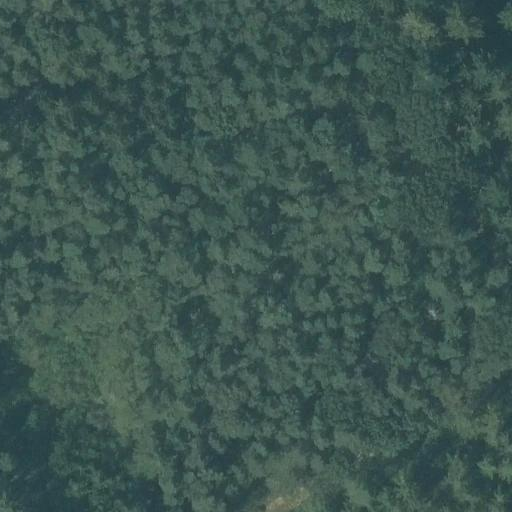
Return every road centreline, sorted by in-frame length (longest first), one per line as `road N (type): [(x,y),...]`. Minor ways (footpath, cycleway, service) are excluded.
road 1 (track): [(346,0),(511,281)]
road 2 (track): [(511,358),(282,511)]
road 3 (track): [(511,226),(375,0)]
